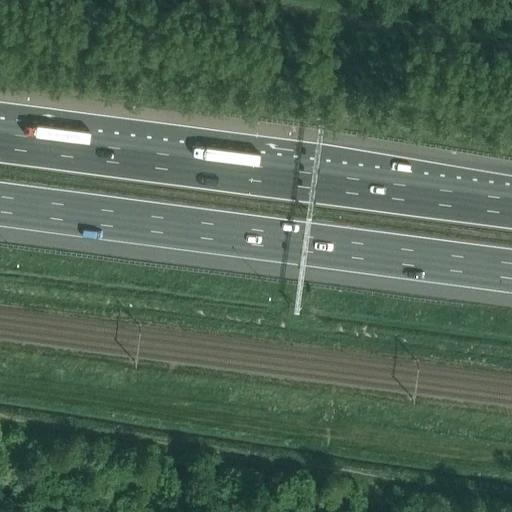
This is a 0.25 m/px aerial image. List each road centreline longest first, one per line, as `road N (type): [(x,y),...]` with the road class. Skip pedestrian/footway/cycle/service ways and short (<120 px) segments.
road 1 (motorway): [(0,205),(511,271)]
road 2 (motorway): [(511,207),(0,141)]
road 3 (track): [(509,511),(0,439)]
